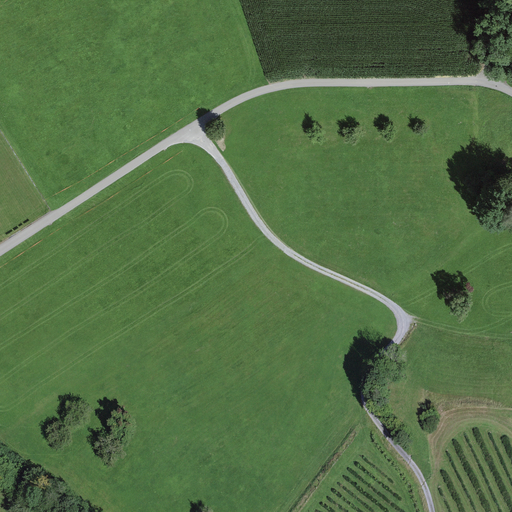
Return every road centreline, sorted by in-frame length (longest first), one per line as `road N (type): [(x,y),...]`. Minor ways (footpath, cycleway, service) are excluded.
road 1 (unclassified): [(0,252),(257,92),(306,83),(448,81),(511,92)]
road 2 (track): [(431,511),(422,480),(365,400),(368,371),(399,335),(397,311),(266,234),(195,126)]
